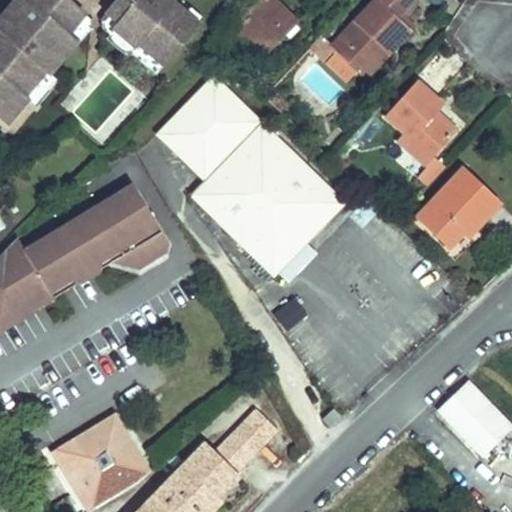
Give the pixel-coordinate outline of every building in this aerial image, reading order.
[(0,115),(6,120),(27,96),(23,93),(44,68),(48,71),(74,39),(65,32),(83,12),(69,0),(8,0),(0,10),(0,115)] [(196,20),(172,0),(111,0),(103,10),(115,20),(111,26),(132,43),(134,40),(160,62),(196,20)] [(269,0),(251,0),(224,30),(251,55),(288,16),(269,0)] [(364,0),(323,43),(328,48),(351,70),(375,44),(383,51),(406,27),(390,12),(402,0),(364,0)] [(115,20),(103,10),(99,14),(97,23),(153,70),(160,62),(134,40),(132,43),(111,26),(115,20)] [(88,16),(83,12),(65,32),(74,39),(87,25),(88,16)] [(313,34),(301,46),(316,60),(328,48),(323,43),(313,34)] [(358,77),(383,51),(375,44),(351,70),(358,77)] [(336,197),(205,66),(147,124),(181,157),(204,180),(186,197),(262,272),(265,269),(297,237),(336,197)] [(44,68),(23,93),(27,96),(35,103),(56,78),(48,71),(44,68)] [(391,133),(416,158),(449,124),(430,105),(438,98),(413,73),(380,108),(398,126),(391,133)] [(457,164),(411,211),(440,239),(434,245),(446,257),(474,228),(469,223),(493,199),(457,164)] [(17,241),(0,259),(0,322),(111,247),(116,255),(120,260),(135,264),(157,248),(160,236),(127,182),(26,254),(17,241)] [(297,237),(265,269),(273,277),(305,245),(297,237)] [(111,247),(0,322),(0,335),(0,336),(41,307),(116,255),(111,247)] [(286,333),(306,315),(291,299),(271,317),(286,333)] [(510,425),(467,381),(439,409),(481,453),(510,425)] [(237,465),(277,422),(257,403),(217,446),(204,434),(182,457),(187,461),(163,488),(158,484),(131,511),(198,511),(201,509),(203,511),(206,511),(222,495),(221,493),(216,489),(237,465)] [(335,409),(323,421),(330,428),(342,416),(335,409)] [(116,411),(72,439),(79,449),(83,456),(83,463),(74,468),(65,473),(88,511),(136,481),(151,469),(116,411)] [(511,486),(511,441),(490,460),(511,486)] [(83,456),(79,449),(74,468),(83,463),(83,456)] [(158,484),(163,488),(187,461),(182,457),(158,484)] [(237,465),(216,489),(221,493),(242,470),(237,465)]
